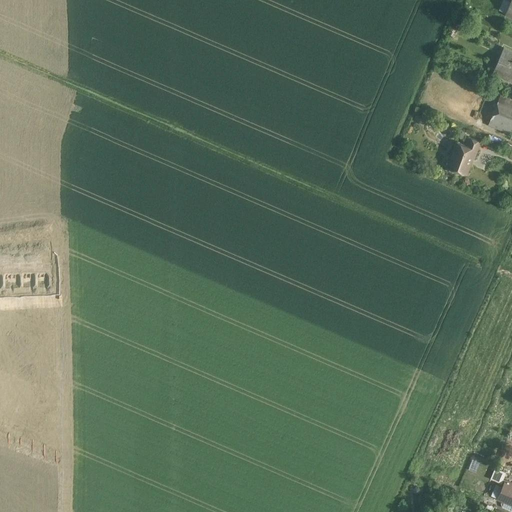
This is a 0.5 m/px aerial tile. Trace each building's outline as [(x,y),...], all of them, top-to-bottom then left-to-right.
[(511,78),(511,48),(506,46),(495,71),(511,78)] [(511,99),(504,96),(492,124),(511,132),(511,99)] [(471,143),(457,138),(447,166),(470,173),(475,158),(477,158),(483,140),(474,137),(471,143)] [(497,466),(493,477),(504,481),(508,470),(497,466)] [(511,478),(508,477),(501,497),(511,501),(511,478)] [(501,495),(503,484),(497,483),(495,494),(501,495)] [(495,508),(498,500),(485,496),(482,504),(495,508)]
